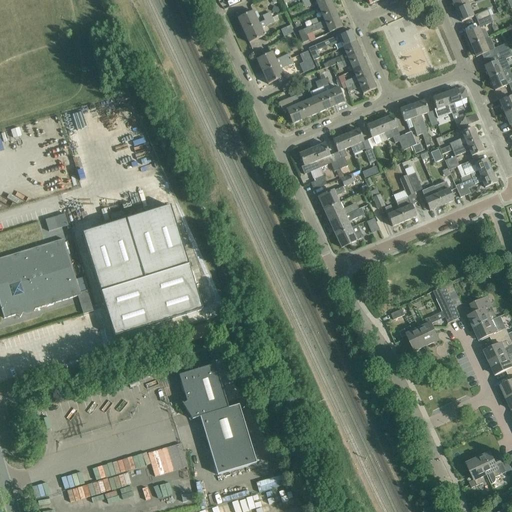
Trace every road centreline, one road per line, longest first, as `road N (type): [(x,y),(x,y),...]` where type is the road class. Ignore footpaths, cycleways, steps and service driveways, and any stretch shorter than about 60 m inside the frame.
road 1 (residential): [(333,267),(511,191)]
road 2 (residential): [(420,427),(333,267)]
road 3 (residential): [(276,145),(208,0)]
road 4 (residential): [(333,267),(276,145)]
road 5 (residential): [(276,145),(391,98)]
